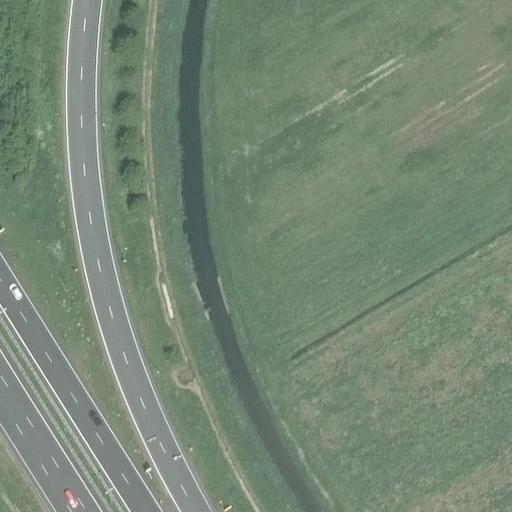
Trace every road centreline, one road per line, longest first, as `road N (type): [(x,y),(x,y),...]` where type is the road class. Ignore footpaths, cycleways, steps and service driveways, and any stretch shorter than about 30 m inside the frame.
road 1 (trunk): [(195,511),(131,377),(106,298),(82,147),(86,0)]
road 2 (trunk): [(143,511),(0,283)]
road 3 (trunk): [(0,387),(77,511)]
